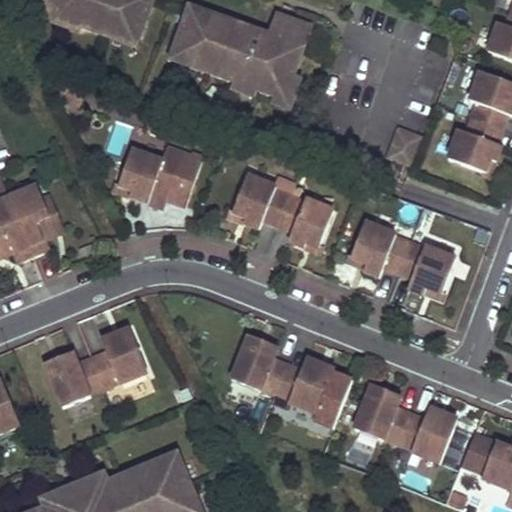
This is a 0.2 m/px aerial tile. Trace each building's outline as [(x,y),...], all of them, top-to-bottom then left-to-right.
[(43,0),(54,25),(80,34),(82,29),(81,29),(83,22),(67,17),(61,11),(56,0),(43,0)] [(56,0),(61,11),(67,17),(83,22),(81,29),(82,29),(104,37),(106,29),(128,37),(131,27),(144,31),(155,0),(102,0),(103,0),(102,0),(56,0)] [(244,27),(190,8),(177,46),(189,50),(186,58),(209,66),(207,75),(234,84),(243,87),(245,82),(259,87),(257,92),(257,93),(275,99),(281,101),(288,81),(294,83),(295,78),(305,50),(301,49),(308,29),(276,17),(270,36),(268,40),(273,42),(269,51),(271,52),(267,63),(260,61),(260,60),(235,52),(244,27)] [(511,14),(507,28),(500,25),(489,54),(511,62),(511,14)] [(128,37),(106,29),(104,37),(138,49),(144,31),(131,27),(128,37)] [(270,36),(244,27),(235,52),(260,60),(260,61),(267,63),(271,52),(269,51),(273,42),(268,40),(270,36)] [(189,50),(177,46),(171,62),(207,75),(209,66),(186,58),(189,50)] [(478,107),(473,120),(503,132),(508,118),(511,119),(511,86),(481,75),(471,104),(478,107)] [(294,83),(288,81),(281,101),(275,99),(273,105),(290,111),(301,80),(295,78),(294,83)] [(243,87),(234,84),(233,90),(256,98),(257,93),(257,92),(259,87),(245,82),(243,87)] [(503,132),(473,120),(467,137),(459,134),(449,163),(486,177),(491,163),(496,166),(502,150),(497,148),(503,132)] [(424,140),(400,132),(390,159),(413,168),(424,140)] [(185,154),(169,148),(164,162),(133,151),(121,188),(134,192),(131,198),(166,210),(185,154)] [(1,175),(0,174),(0,253),(2,259),(15,253),(20,265),(35,259),(11,199),(1,175)] [(194,183),(180,178),(174,197),(187,202),(194,183)] [(277,190),(249,178),(233,215),(246,220),(244,225),(261,232),(264,222),(279,228),(291,198),(296,186),(281,179),(277,190)] [(117,186),(115,192),(131,198),(134,192),(121,188),(117,186)] [(38,188),(11,199),(35,259),(50,253),(45,241),(58,236),(43,199),(38,188)] [(50,197),(43,199),(58,236),(65,233),(50,197)] [(306,204),(291,198),(279,228),(294,234),(290,244),(305,250),(308,245),(320,250),(335,213),(307,201),(306,204)] [(229,213),(228,218),(244,225),(246,220),(233,215),(229,213)] [(396,237),(366,225),(351,260),(367,266),(364,272),(364,273),(381,280),(385,270),(398,275),(411,245),(396,239),(396,237)] [(308,245),(305,250),(322,256),(324,251),(320,250),(308,245)] [(426,251),(411,245),(398,275),(414,281),(409,291),(425,298),(425,297),(428,290),(443,297),(458,261),(427,249),(426,251)] [(348,258),(346,265),(364,272),(367,266),(351,260),(348,258)] [(428,290),(425,297),(444,304),(447,298),(443,297),(428,290)] [(109,355),(94,360),(106,390),(120,385),(121,387),(149,375),(132,332),(124,335),(115,338),(104,343),(109,355)] [(282,350),(253,339),(235,383),(263,395),(264,392),(277,398),(289,368),(277,363),(282,350)] [(55,363),(47,366),(65,409),(93,398),(92,396),(106,390),(94,360),(80,366),(75,355),(64,359),(55,363)] [(301,372),(289,368),(277,398),(289,403),(288,405),(317,416),(334,372),(306,361),(301,372)] [(0,436),(21,428),(4,384),(0,385),(0,436)] [(402,399),(373,388),(355,432),(383,443),(384,441),(400,447),(412,417),(397,411),(402,399)] [(427,423),(412,417),(400,447),(415,453),(414,455),(443,467),(460,423),(431,411),(427,423)] [(511,451),(511,443),(497,437),(494,444),(498,446),(511,451)] [(511,451),(498,446),(484,481),(511,492),(511,451)] [(201,511),(179,457),(172,461),(177,475),(175,482),(183,500),(189,503),(192,511),(201,511)] [(192,511),(189,503),(183,500),(175,482),(177,475),(172,461),(171,459),(109,484),(84,495),(87,503),(75,508),(71,499),(47,510),(41,511),(192,511)] [(43,501),(47,510),(71,499),(75,508),(87,503),(84,495),(109,484),(105,476),(43,501)]
